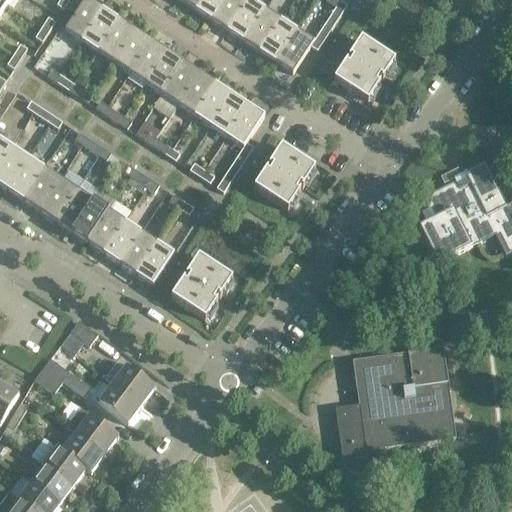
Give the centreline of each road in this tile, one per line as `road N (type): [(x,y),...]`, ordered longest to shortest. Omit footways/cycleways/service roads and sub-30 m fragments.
road 1 (residential): [(383,171),(128,0)]
road 2 (residential): [(225,384),(0,227)]
road 3 (residential): [(225,384),(383,171)]
road 4 (residential): [(383,171),(507,0)]
road 5 (residential): [(130,511),(225,384)]
